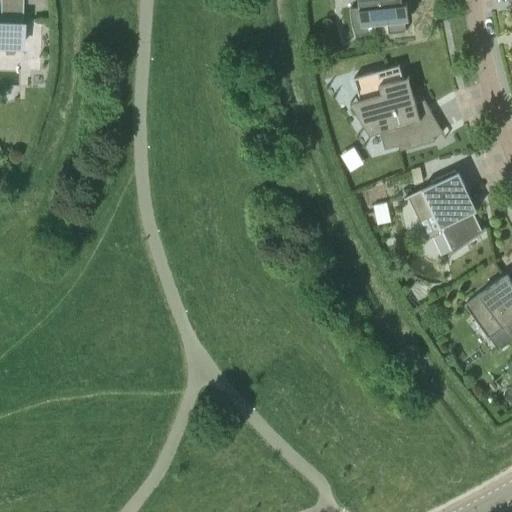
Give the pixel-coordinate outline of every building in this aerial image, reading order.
[(22,19),(22,0),(0,0),(0,18),(2,19),(2,22),(0,21),(0,45),(21,47),(22,22),(19,22),(19,19),(22,19)] [(358,0),(359,7),(350,8),(351,18),(353,27),(355,37),(376,30),(375,24),(388,22),(389,33),(406,31),(405,20),(409,20),(406,0),(358,0)] [(409,99),(401,70),(381,76),(379,70),(354,77),(360,100),(363,100),(367,115),(365,115),(370,133),(380,131),(385,149),(411,141),(412,147),(435,140),(434,137),(443,131),(425,99),(416,102),(415,97),(409,99)] [(420,167),(411,169),(414,182),(423,181),(420,167)] [(485,226),(481,229),(461,186),(463,185),(456,168),(431,179),(433,183),(404,196),(404,197),(408,195),(420,220),(435,213),(452,250),(448,253),(449,254),(486,228),(485,226)] [(511,280),(506,273),(464,303),(485,338),(511,319),(511,280)]
